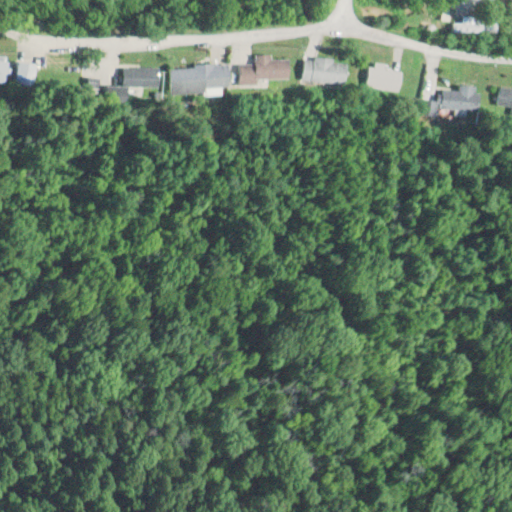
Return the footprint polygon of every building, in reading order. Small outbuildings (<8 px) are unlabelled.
[(495,32),(495,22),(451,22),(451,32),(495,32)] [(283,80),(282,58),(265,59),(265,54),(249,54),(249,63),(234,64),(235,82),(283,80)] [(341,82),(342,60),(298,58),(297,80),(341,82)] [(16,82),(36,82),(36,62),(16,62),(16,82)] [(168,90),(226,86),(225,63),(167,67),(168,90)] [(393,91),(396,70),(366,65),(363,86),(393,91)] [(156,67),(121,67),(121,86),(156,86),(156,67)] [(438,88),(438,108),(480,109),(480,93),(472,93),(472,85),(455,84),(455,88),(438,88)] [(494,112),(511,112),(511,88),(496,87),(494,112)]
